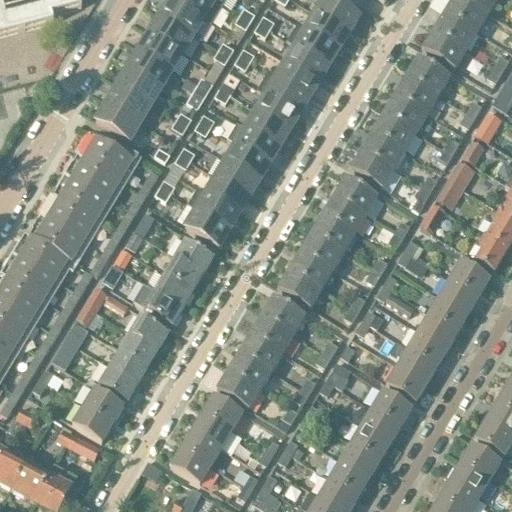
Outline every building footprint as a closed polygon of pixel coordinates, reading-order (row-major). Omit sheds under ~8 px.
[(0,0),(0,40),(52,27),(50,19),(80,11),(77,0),(0,0)] [(204,0),(170,0),(169,3),(210,28),(221,10),(204,0)] [(204,0),(221,10),(226,0),(204,0)] [(283,0),(274,0),(273,3),(283,10),(288,2),(283,0)] [(362,0),(346,0),(344,4),(359,12),(365,2),(362,0)] [(453,0),(443,17),(476,37),(488,19),(455,0),(453,0)] [(455,0),(488,19),(499,0),(497,0),(455,0)] [(324,1),(314,18),(347,38),(357,21),(324,1)] [(169,3),(158,20),(191,40),(200,45),(210,28),(169,3)] [(242,13),(238,21),(249,27),(253,20),(242,13)] [(432,35),(466,55),(476,37),(443,17),(432,35)] [(314,18),(304,34),(337,54),(347,38),(314,18)] [(158,20),(148,38),(181,58),(191,40),(158,20)] [(233,28),(244,35),(249,27),(238,21),(233,28)] [(262,21),(257,29),(268,35),(273,28),(262,21)] [(257,29),(253,36),(264,43),(268,35),(257,29)] [(295,29),(285,45),(294,50),(327,70),(337,54),(304,34),(295,29)] [(420,54),(454,75),(466,55),(432,35),(420,54)] [(148,38),(137,55),(170,75),(181,58),(148,38)] [(221,48),(217,56),(228,62),(232,55),(221,48)] [(294,50),(284,67),(317,87),(327,70),(294,50)] [(242,54),(237,62),(248,68),(253,61),(242,54)] [(137,55),(126,73),(160,93),(170,75),(137,55)] [(212,63),(223,70),(228,62),(217,56),(212,63)] [(499,60),(492,71),(501,77),(508,66),(499,60)] [(237,62),(233,69),(244,76),(248,68),(237,62)] [(404,81),(437,102),(450,82),(416,62),(404,81)] [(284,67),(274,83),(307,103),(317,87),(284,67)] [(485,83),(494,88),(501,77),(492,71),(485,83)] [(126,73),(116,90),(149,110),(160,93),(126,73)] [(266,78),(256,94),(264,99),(297,119),(307,103),(274,83),(266,78)] [(393,100),(426,120),(437,102),(404,81),(393,100)] [(200,83),(196,90),(206,97),(211,90),(200,83)] [(222,87),(217,94),(228,101),(233,94),(222,87)] [(491,111),(504,119),(511,105),(511,103),(511,100),(511,91),(505,88),(491,111)] [(116,90),(105,108),(138,128),(149,110),(116,90)] [(191,98),(202,105),(206,97),(196,90),(191,98)] [(217,94),(213,102),(224,109),(228,101),(217,94)] [(264,99),(254,116),(288,136),(297,119),(264,99)] [(382,118),(416,138),(426,120),(393,100),(382,118)] [(471,106),(464,119),(472,125),(480,111),(471,106)] [(105,108),(94,126),(128,146),(138,128),(105,108)] [(254,116),(244,132),(278,152),(288,136),(254,116)] [(478,133),(489,141),(500,125),(487,117),(478,133)] [(179,118),(175,125),(185,132),(190,124),(179,118)] [(370,138),(404,158),(416,138),(382,118),(370,138)] [(458,130),(466,135),(472,125),(464,119),(458,130)] [(202,120),(198,127),(209,134),(213,126),(202,120)] [(170,133),(181,139),(185,132),(175,125),(170,133)] [(198,127),(193,135),(204,141),(209,134),(198,127)] [(236,127),(226,143),(235,148),(268,168),(278,152),(244,132),(236,127)] [(75,159),(124,190),(140,163),(118,150),(115,155),(88,138),(75,159)] [(360,155),(392,177),(404,158),(370,138),(360,155)] [(449,143),(442,154),(451,160),(458,148),(449,143)] [(470,146),(460,163),(473,170),(483,154),(470,146)] [(235,148),(225,165),(258,185),(268,168),(235,148)] [(182,153),(178,160),(189,167),(193,159),(182,153)] [(157,154),(153,161),(164,168),(168,160),(157,154)] [(435,166),(445,171),(451,160),(442,154),(435,166)] [(348,174),(382,194),(392,177),(360,155),(348,174)] [(63,180),(112,210),(124,190),(75,159),(63,180)] [(178,160),(173,168),(184,174),(189,167),(178,160)] [(225,165),(215,181),(248,201),(258,185),(225,165)] [(458,166),(446,186),(462,195),(473,176),(458,166)] [(150,176),(144,187),(151,191),(157,181),(150,176)] [(51,200),(99,230),(112,210),(63,180),(51,200)] [(400,182),(427,201),(436,186),(427,180),(420,192),(401,180),(400,182)] [(215,181),(205,197),(238,217),(248,201),(215,181)] [(332,201),(365,221),(377,201),(344,181),(332,201)] [(407,210),(418,216),(427,201),(400,182),(396,189),(415,200),(414,203),(412,202),(407,210)] [(163,186),(158,193),(169,200),(173,192),(163,186)] [(450,214),(462,195),(446,186),(434,205),(450,214)] [(144,187),(137,198),(144,202),(151,191),(144,187)] [(196,192),(186,208),(195,214),(228,234),(238,217),(205,197),(196,192)] [(158,193),(153,201),(164,207),(169,200),(158,193)] [(496,216),(511,226),(511,195),(509,194),(503,204),(508,206),(501,218),(496,216)] [(137,198),(131,208),(138,212),(144,202),(137,198)] [(39,220),(86,252),(99,230),(51,200),(39,220)] [(320,220),(354,240),(365,221),(332,201),(320,220)] [(131,208),(124,218),(132,223),(138,212),(131,208)] [(418,232),(430,239),(445,216),(432,209),(418,232)] [(195,214),(184,232),(217,252),(228,234),(195,214)] [(511,226),(496,216),(483,238),(482,239),(506,253),(511,243),(511,226)] [(124,218),(118,228),(126,233),(132,223),(124,218)] [(71,269),(68,275),(72,276),(86,252),(39,220),(27,239),(71,269)] [(309,240),(342,259),(354,240),(320,220),(309,240)] [(400,226),(393,237),(402,242),(409,231),(400,226)] [(138,227),(133,236),(142,242),(148,233),(138,227)] [(118,228),(112,238),(120,243),(126,233),(118,228)] [(10,259),(60,289),(68,274),(68,275),(71,269),(27,239),(23,237),(10,259)] [(386,248),(395,254),(402,242),(393,237),(386,248)] [(112,238),(106,249),(113,253),(120,243),(112,238)] [(131,238),(123,250),(133,256),(141,244),(131,238)] [(480,252),(472,265),(492,277),(506,253),(482,239),(476,249),(480,252)] [(298,257),(332,276),(342,259),(309,240),(298,257)] [(182,244),(172,262),(201,279),(212,261),(182,244)] [(409,245),(400,261),(412,267),(421,252),(409,245)] [(106,249),(99,260),(106,264),(113,253),(106,249)] [(112,269),(121,275),(130,261),(120,255),(112,269)] [(287,275),(321,295),(332,276),(298,257),(287,275)] [(0,275),(0,280),(48,309),(60,289),(10,259),(0,275)] [(99,260),(93,269),(101,273),(106,264),(99,260)] [(400,261),(396,267),(404,272),(405,269),(408,271),(410,267),(412,268),(412,267),(400,261)] [(162,278),(191,296),(201,279),(172,262),(162,278)] [(378,263),(371,274),(380,279),(386,268),(378,263)] [(458,265),(447,284),(478,300),(488,283),(458,265)] [(84,275),(83,276),(91,281),(92,281),(95,283),(101,273),(93,269),(88,278),(84,275)] [(101,287),(112,294),(123,276),(121,275),(112,269),(101,287)] [(364,285),(373,290),(380,279),(371,274),(364,285)] [(276,294),(309,314),(321,295),(287,275),(276,294)] [(83,276),(77,286),(85,291),(91,281),(83,276)] [(152,295),(181,313),(191,296),(162,278),(152,295)] [(0,306),(36,328),(48,309),(0,280),(0,306)] [(388,280),(382,290),(390,295),(395,285),(388,280)] [(436,301),(467,319),(478,300),(447,284),(436,301)] [(77,286),(71,296),(79,301),(85,291),(77,286)] [(388,298),(390,295),(382,290),(375,303),(383,307),(384,306),(408,321),(413,312),(388,298)] [(94,292),(82,310),(94,318),(105,300),(94,292)] [(152,295),(142,313),(171,330),(181,313),(152,295)] [(71,296),(65,306),(73,311),(79,301),(71,296)] [(354,299),(348,311),(357,316),(364,305),(354,299)] [(122,319),(126,312),(108,301),(104,308),(122,319)] [(271,301),(259,321),(293,341),(305,321),(271,301)] [(426,319),(455,338),(467,319),(436,301),(426,319)] [(0,336),(22,351),(36,328),(0,306),(0,336)] [(65,306),(59,316),(67,321),(73,311),(65,306)] [(82,310),(75,323),(86,331),(94,318),(82,310)] [(342,323),(350,328),(357,316),(348,311),(342,323)] [(367,315),(359,328),(367,333),(368,330),(375,335),(381,324),(367,315)] [(59,316),(53,326),(61,330),(67,321),(59,316)] [(426,319),(415,337),(445,354),(455,338),(426,319)] [(138,320),(127,338),(156,355),(167,337),(138,320)] [(248,341),(281,360),(293,341),(259,321),(248,341)] [(53,326),(47,336),(55,340),(61,330),(53,326)] [(359,328),(354,337),(362,342),(367,333),(359,328)] [(73,329),(64,345),(77,353),(87,337),(73,329)] [(0,364),(10,371),(22,351),(0,336),(0,364)] [(47,336),(41,347),(48,351),(55,340),(47,336)] [(405,354),(436,371),(445,354),(415,337),(405,354)] [(117,354),(146,372),(156,355),(127,338),(117,354)] [(237,358),(270,379),(281,360),(248,341),(237,358)] [(66,370),(77,353),(64,345),(54,362),(66,370)] [(328,345),(321,357),(330,362),(337,351),(328,345)] [(41,347),(34,358),(42,362),(48,351),(41,347)] [(339,362),(347,367),(353,355),(346,351),(339,362)] [(107,371),(136,389),(146,372),(117,354),(107,371)] [(405,354),(394,371),(425,388),(436,371),(405,354)] [(314,368),(323,374),(330,362),(321,357),(314,368)] [(34,358),(28,368),(35,372),(42,362),(34,358)] [(227,376),(259,397),(270,379),(237,358),(227,376)] [(0,387),(10,371),(0,364),(0,387)] [(28,368),(22,378),(29,382),(35,372),(28,368)] [(336,368),(324,387),(332,392),(339,380),(345,383),(350,376),(336,368)] [(125,406),(136,389),(107,371),(96,389),(125,406)] [(384,389),(414,407),(425,388),(394,371),(384,389)] [(44,374),(38,384),(45,389),(52,378),(44,374)] [(215,395),(248,415),(259,397),(227,376),(215,395)] [(22,378),(16,388),(23,392),(29,382),(22,378)] [(306,382),(299,394),(308,399),(314,388),(306,382)] [(38,384),(32,395),(39,399),(45,389),(38,384)] [(324,387),(318,397),(326,401),(332,392),(324,387)] [(16,388),(10,398),(17,402),(23,392),(16,388)] [(511,395),(504,391),(494,409),(511,418),(511,395)] [(81,410),(112,428),(122,411),(92,392),(81,410)] [(292,405),(301,411),(308,399),(299,394),(292,405)] [(380,395),(369,414),(399,432),(410,413),(380,395)] [(10,398),(4,408),(11,412),(17,402),(10,398)] [(201,418),(231,437),(242,418),(212,400),(201,418)] [(0,425),(2,426),(11,412),(4,408),(0,413),(0,425)] [(311,409),(304,421),(318,429),(311,425),(318,414),(311,409)] [(511,418),(494,409),(483,427),(511,443),(511,418)] [(81,410),(70,429),(100,447),(112,428),(81,410)] [(6,436),(10,438),(14,441),(22,428),(30,416),(21,412),(6,436)] [(280,424),(290,429),(297,418),(287,412),(280,424)] [(359,430),(390,447),(399,432),(369,414),(359,430)] [(30,416),(22,428),(30,433),(37,420),(30,416)] [(191,435),(221,453),(231,437),(201,418),(191,435)] [(312,440),(318,429),(304,421),(297,432),(312,440)] [(473,444),(503,462),(511,446),(511,443),(483,427),(473,444)] [(348,448),(379,465),(390,447),(359,430),(348,448)] [(55,445),(63,450),(70,438),(62,434),(55,445)] [(180,454),(209,472),(221,453),(191,435),(180,454)] [(70,438),(63,450),(71,454),(77,442),(70,438)] [(256,453),(270,461),(278,449),(270,445),(263,455),(257,452),(256,453)] [(289,445),(283,456),(290,461),(297,449),(289,445)] [(348,448),(337,466),(367,484),(379,465),(348,448)] [(470,449),(458,468),(488,486),(500,467),(470,449)] [(250,463),(264,471),(270,461),(256,453),(250,463)] [(169,472),(199,490),(209,472),(180,454),(169,472)] [(1,456),(0,457),(0,488),(10,494),(24,468),(1,456)] [(283,456),(276,467),(284,472),(290,461),(283,456)] [(326,484),(357,502),(367,484),(337,466),(326,484)] [(24,468),(10,494),(33,506),(39,495),(47,480),(24,468)] [(458,468),(448,485),(479,502),(488,486),(458,468)] [(39,495),(33,506),(43,511),(59,511),(70,492),(75,483),(52,470),(47,480),(39,495)] [(249,480),(241,493),(249,497),(256,485),(249,480)] [(268,480),(259,495),(267,499),(276,484),(268,480)] [(326,484),(315,502),(333,511),(350,511),(357,502),(326,484)] [(448,485),(437,503),(452,511),(472,511),(479,502),(448,485)] [(236,501),(244,506),(249,497),(241,493),(236,501)] [(184,507),(183,509),(188,511),(192,511),(200,498),(191,494),(184,507)] [(259,495),(255,501),(263,506),(267,499),(259,495)] [(333,511),(315,502),(309,511),(333,511)] [(175,503),(170,511),(180,511),(183,507),(175,503)] [(431,511),(452,511),(437,503),(431,511)]
